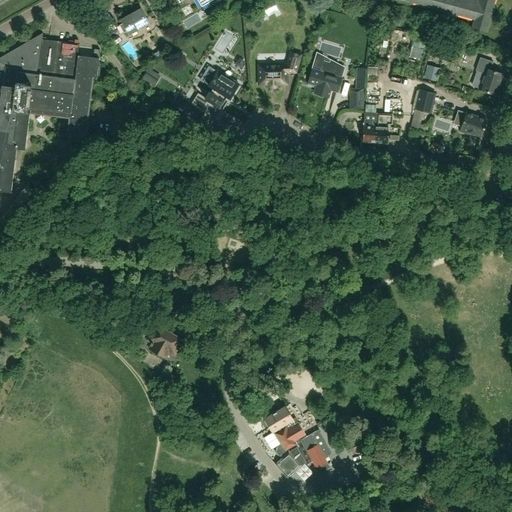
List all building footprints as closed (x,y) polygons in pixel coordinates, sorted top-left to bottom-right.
[(273,0),(269,0),(261,5),(264,11),(276,5),(273,0)] [(404,0),(446,11),(445,14),(455,17),(456,14),(474,19),(472,27),(486,31),(494,0),(479,0),(479,1),(475,0),(404,0)] [(148,24),(140,10),(121,20),(123,23),(119,25),(124,33),(127,31),(129,34),(148,24)] [(175,42),(167,27),(161,31),(169,45),(175,42)] [(0,188),(11,190),(11,189),(13,173),(16,147),(25,148),(25,147),(29,112),(30,112),(70,117),(67,138),(67,137),(67,138),(85,140),(84,140),(85,132),(88,110),(92,76),(97,76),(97,70),(98,65),(100,50),(95,49),(94,49),(93,57),(78,55),(79,47),(79,44),(78,44),(79,40),(75,40),(75,41),(69,40),(69,42),(45,40),(45,42),(42,41),(42,39),(43,33),(42,33),(42,35),(35,39),(0,58),(0,188)] [(117,35),(112,39),(115,44),(121,40),(117,35)] [(422,49),(424,40),(413,37),(410,46),(422,49)] [(120,43),(125,54),(131,52),(126,41),(120,43)] [(157,48),(146,54),(150,60),(161,54),(157,48)] [(261,84),(269,84),(269,85),(270,85),(270,86),(270,87),(271,87),(272,87),(273,87),(274,87),(275,87),(275,86),(276,86),(276,85),(277,85),(277,84),(285,84),(286,84),(287,84),(287,83),(287,75),(287,72),(296,72),(301,55),(300,54),(291,52),(290,52),(288,59),(287,64),(259,65),(259,76),(259,84),(260,84),(261,84)] [(495,95),(502,74),(490,70),(493,62),(480,57),(476,71),(484,74),(479,89),(495,95)] [(209,65),(200,80),(208,86),(212,88),(210,92),(221,99),(223,95),(229,98),(228,99),(229,99),(239,84),(238,84),(218,72),(218,71),(209,65)] [(427,65),(424,77),(437,81),(440,69),(427,65)] [(337,92),(341,77),(320,71),(321,69),(313,67),(313,69),(312,69),(311,74),(310,74),(308,75),(309,78),(310,78),(308,83),(307,85),(315,88),(314,93),(329,97),(331,90),(337,92)] [(147,70),(145,74),(143,77),(156,85),(160,78),(147,70)] [(349,88),(349,109),(363,109),(363,88),(349,88)] [(428,112),(433,93),(420,90),(415,109),(428,112)] [(198,93),(192,104),(213,117),(208,114),(214,104),(219,107),(223,100),(221,99),(210,92),(209,91),(205,97),(198,93)] [(158,112),(151,111),(150,121),(157,122),(158,112)] [(375,142),(376,116),(377,113),(364,112),(362,142),(375,142)] [(387,143),(388,124),(391,124),(391,114),(377,113),(376,116),(375,142),(387,143)] [(481,136),(487,120),(466,113),(460,131),(472,135),(473,133),(481,136)] [(432,143),(430,149),(439,151),(440,146),(432,143)] [(0,225),(4,229),(35,192),(27,185),(0,216),(0,225)] [(175,356),(184,340),(177,337),(177,338),(172,335),(173,333),(172,333),(171,334),(167,332),(168,330),(167,329),(166,331),(162,329),(162,328),(155,324),(146,340),(151,342),(150,344),(151,344),(149,349),(154,352),(153,353),(154,353),(155,352),(158,354),(158,355),(159,356),(159,355),(165,358),(168,353),(175,356)] [(351,382),(344,396),(357,402),(364,388),(351,382)] [(331,453),(319,432),(320,431),(319,429),(306,436),(298,422),(295,418),(293,419),(285,407),(264,419),(269,427),(272,432),(274,431),(281,444),(277,446),(277,447),(276,448),(275,449),(275,450),(275,451),(275,452),(276,452),(276,453),(277,454),(278,455),(279,456),(280,456),(281,456),(282,456),(283,455),(274,463),(288,478),(295,472),(305,462),(307,464),(312,461),(318,471),(319,473),(330,468),(324,457),(330,454),(331,453)] [(350,446),(349,436),(342,437),(343,447),(350,446)]
